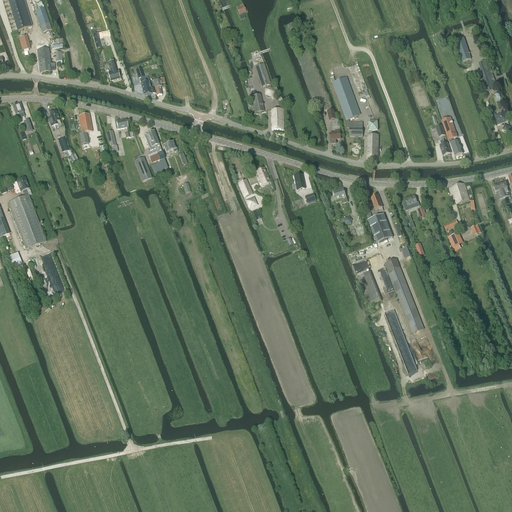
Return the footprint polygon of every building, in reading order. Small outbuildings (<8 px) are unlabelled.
[(7,0),(17,31),(32,26),(23,0),(7,0)] [(43,33),(51,30),(44,7),(35,10),(43,33)] [(22,50),(30,49),(27,36),(19,38),(22,50)] [(470,60),(467,49),(463,39),(455,42),(462,63),(470,60)] [(42,65),(50,64),(48,50),(37,51),(40,74),(43,73),(42,65)] [(484,73),(480,74),(486,93),(497,89),(487,61),(480,63),(484,73)] [(110,82),(120,80),(118,72),(117,72),(114,62),(109,64),(111,73),(108,74),(110,82)] [(42,65),(43,73),(51,72),(50,64),(42,65)] [(264,64),(255,68),(261,88),(271,85),(264,64)] [(138,79),(144,77),(141,68),(135,70),(138,79)] [(357,116),(360,115),(346,77),(332,83),(346,120),(355,117),(357,116)] [(148,78),(140,80),(141,84),(140,84),(144,96),(153,95),(153,94),(155,94),(154,88),(153,88),(151,88),(149,82),(148,78)] [(160,80),(153,81),(157,96),(162,95),(160,87),(162,87),(161,84),(165,84),(163,78),(160,79),(160,80)] [(271,98),(275,93),(271,87),(265,89),(265,96),(271,98)] [(255,114),(264,111),(260,96),(251,98),(255,114)] [(22,113),(23,113),(20,104),(16,105),(16,104),(12,106),(16,116),(17,115),(19,118),(23,116),(22,113)] [(271,110),(272,130),(283,131),(283,122),(283,110),(271,110)] [(333,111),(327,112),(329,122),(335,120),(337,120),(335,113),(334,114),(333,111)] [(51,127),(61,124),(60,121),(56,112),(50,114),(51,118),(48,119),(51,127)] [(504,125),(504,124),(508,123),(505,112),(494,115),(497,126),(502,124),(503,127),(504,127),(502,131),(507,133),(510,128),(504,125)] [(92,132),(89,115),(79,116),(81,133),(81,134),(80,134),(84,158),(90,157),(86,133),(92,132)] [(457,138),(450,118),(441,121),(448,141),(457,138)] [(27,131),(32,129),(29,120),(24,122),(27,131)] [(126,120),(120,121),(116,122),(118,130),(128,128),(126,120)] [(368,120),(368,130),(377,130),(377,120),(368,120)] [(362,137),(362,123),(347,123),(347,129),(349,129),(349,137),(362,137)] [(338,124),(332,125),(332,130),(334,130),(335,135),(330,135),(331,144),(334,144),(334,141),(340,140),(338,124)] [(445,136),(441,126),(436,128),(439,138),(445,136)] [(110,148),(116,146),(113,132),(107,133),(110,148)] [(157,155),(162,153),(154,132),(144,135),(150,151),(155,149),(157,153),(148,157),(151,164),(159,160),(157,155)] [(378,159),(378,136),(367,136),(367,159),(378,159)] [(62,153),(68,151),(63,137),(58,139),(62,153)] [(441,146),(439,146),(443,156),(451,154),(447,144),(445,144),(443,140),(440,142),(441,146)] [(174,153),(177,152),(173,142),(170,143),(169,143),(167,144),(166,144),(166,145),(163,146),(166,153),(170,152),(173,151),(174,153)] [(455,157),(463,154),(459,142),(450,144),(455,157)] [(157,155),(159,160),(160,163),(151,166),(154,174),(167,169),(164,160),(162,153),(157,155)] [(142,183),(152,179),(144,159),(134,162),(142,183)] [(255,172),(262,187),(270,183),(264,168),(255,172)] [(302,175),(294,177),(297,191),(305,189),(302,175)] [(25,179),(17,182),(21,192),(22,192),(24,197),(28,196),(28,195),(31,194),(30,190),(29,190),(29,189),(25,179)] [(253,195),(246,180),(238,184),(244,199),(253,195)] [(502,195),(509,193),(510,192),(509,190),(508,191),(506,183),(501,185),(502,190),(501,191),(502,195)] [(464,184),(452,187),(456,205),(469,201),(464,184)] [(510,196),(509,193),(502,195),(501,191),(502,190),(501,185),(494,187),(495,193),(496,193),(498,200),(505,198),(506,204),(511,202),(510,196)] [(343,190),(334,193),(336,201),(337,203),(343,201),(342,199),(346,198),(343,190)] [(24,197),(8,203),(26,250),(46,242),(28,195),(28,196),(24,197)] [(313,195),(305,198),(307,203),(315,201),(313,195)] [(376,211),(382,208),(377,196),(371,198),(376,211)] [(406,205),(404,206),(406,211),(419,206),(418,203),(417,203),(415,196),(405,200),(406,205)] [(258,206),(254,197),(245,201),(249,210),(258,206)] [(426,216),(423,208),(417,210),(420,218),(426,216)] [(9,235),(0,210),(0,238),(5,236),(9,235)] [(384,215),(368,221),(376,245),(384,242),(387,241),(392,239),(384,215)] [(459,226),(456,221),(443,227),(446,232),(459,226)] [(477,226),(471,229),(474,236),(481,233),(477,226)] [(420,245),(415,246),(419,257),(424,256),(420,245)] [(407,248),(401,250),(405,259),(410,257),(407,248)] [(18,254),(8,258),(12,268),(12,269),(17,267),(22,265),(18,254)] [(396,260),(385,265),(412,335),(424,330),(396,260)] [(354,275),(365,304),(378,299),(367,271),(354,275)]
